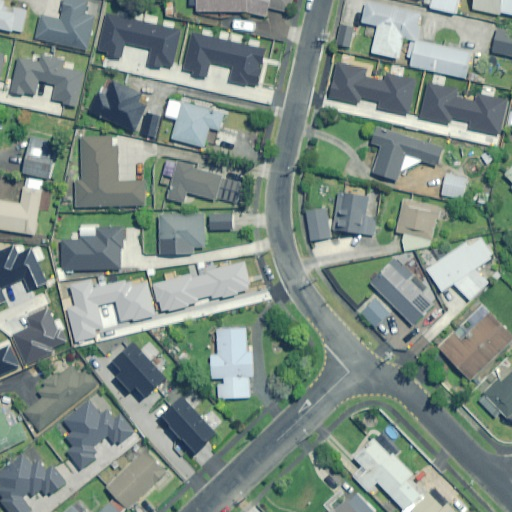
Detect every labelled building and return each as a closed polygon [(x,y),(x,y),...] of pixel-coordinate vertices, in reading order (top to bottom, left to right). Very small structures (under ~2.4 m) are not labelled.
[(29,3),(19,1),(15,16),(1,13),(4,0),(0,0),(0,29),(23,35),(29,3)] [(88,50),(93,26),(95,16),(85,14),(88,2),(76,0),(64,0),(64,2),(62,11),(60,20),(41,16),(36,39),(88,50)] [(267,18),(269,8),(290,12),(292,0),(195,0),(195,13),(229,14),(246,15),(250,15),(249,21),(258,22),(259,17),(267,18)] [(402,49),(405,36),(417,39),(423,12),(371,0),(368,0),(364,21),(379,24),(373,51),(400,57),(402,49)] [(458,0),(422,0),(422,4),(430,5),(429,9),(455,15),(458,0)] [(511,0),(474,0),(473,10),(511,16),(511,0)] [(101,5),(96,26),(129,33),(133,12),(101,5)] [(162,20),(143,19),(142,38),(162,39),(162,20)] [(353,29),(338,26),(334,45),(349,48),(353,29)] [(511,32),(498,30),(493,54),(511,57),(511,32)] [(170,50),(166,49),(162,68),(201,76),(208,83),(212,79),(218,85),(237,65),(231,59),(224,53),(225,49),(173,37),(170,50)] [(413,39),(409,55),(414,56),(412,65),(469,77),(475,53),(413,39)] [(19,56),(11,91),(26,94),(26,91),(37,94),(41,80),(45,80),(49,81),(54,56),(42,53),(41,60),(19,56)] [(67,58),(54,56),(49,81),(53,82),(57,83),(54,98),(65,100),(64,103),(78,106),(86,71),(65,66),(67,58)] [(372,70),(372,73),(360,70),(356,88),(367,90),(363,109),(392,115),(390,126),(402,128),(405,113),(397,111),(404,80),(391,77),(392,74),(372,70)] [(111,91),(109,89),(107,93),(99,90),(88,113),(135,133),(151,98),(115,82),(111,91)] [(224,114),(170,100),(165,119),(177,122),(172,140),(204,148),(209,128),(219,131),(224,114)] [(160,116),(146,113),(141,135),(154,138),(160,116)] [(443,149),(376,127),(370,144),(381,148),(376,163),(372,162),(369,172),(398,182),(401,173),(422,162),(437,167),(443,149)] [(56,142),(31,136),(22,175),(48,180),(56,142)] [(111,146),(111,137),(80,138),(81,181),(75,181),(75,208),(145,207),(145,182),(118,183),(117,146),(111,146)] [(170,184),(173,184),(168,199),(185,204),(188,193),(216,202),(236,208),(243,185),(195,170),(196,167),(177,161),(170,184)] [(466,180),(446,175),(441,196),(462,200),(466,180)] [(43,182),(25,179),(21,205),(3,202),(0,201),(0,230),(34,236),(43,182)] [(379,198),(338,193),(334,231),(374,236),(379,198)] [(440,208),(404,199),(396,233),(402,234),(405,252),(428,248),(432,240),(440,208)] [(330,239),(326,209),(306,212),(310,242),(330,239)] [(206,249),(205,214),(159,216),(160,255),(194,254),(194,249),(206,249)] [(231,233),(231,215),(210,215),(210,233),(231,233)] [(60,271),(120,272),(120,260),(124,260),(124,227),(96,227),(96,235),(81,235),(81,241),(61,241),(60,271)] [(477,270),(493,258),(477,234),(425,270),(442,294),(455,285),(470,302),(488,286),(477,270)] [(414,276),(399,260),(373,286),(413,327),(434,306),(409,281),(414,276)] [(205,299),(194,274),(175,282),(171,273),(128,291),(135,307),(155,299),(162,317),(205,299)] [(506,283),(500,277),(487,290),(493,296),(506,283)] [(390,314),(375,299),(360,313),(375,329),(390,314)] [(511,341),(511,336),(488,313),(481,306),(467,319),(474,326),(460,340),(453,333),(438,348),(471,382),(511,341)] [(149,326),(145,307),(123,312),(127,330),(149,326)] [(19,324),(16,311),(3,313),(5,326),(19,324)] [(246,348),(246,329),(218,330),(219,356),(211,356),(212,379),(224,379),(225,384),(219,385),(219,399),(250,398),(249,378),(253,378),(252,348),(246,348)] [(31,394),(38,402),(24,414),(39,432),(72,406),(82,418),(107,397),(76,358),(58,372),(44,383),(31,394)] [(511,415),(511,372),(501,383),(499,380),(478,401),(495,418),(501,413),(507,420),(511,415)] [(188,415),(178,391),(144,420),(160,439),(188,415)] [(4,413),(0,405),(0,454),(28,441),(12,409),(4,413)] [(117,452),(105,436),(98,441),(111,457),(117,452)] [(390,457),(374,440),(355,459),(363,467),(353,477),(368,492),(377,483),(405,511),(421,496),(407,482),(413,475),(393,455),(390,457)] [(167,475),(145,451),(106,487),(128,511),(167,475)] [(45,459),(40,453),(9,477),(37,511),(60,493),(37,465),(45,459)] [(373,511),(356,493),(335,511),(373,511)] [(435,502),(428,494),(410,511),(454,511),(447,505),(435,502)] [(87,511),(86,511),(77,511),(73,507),(66,511),(120,511),(113,503),(101,511),(87,511)]
